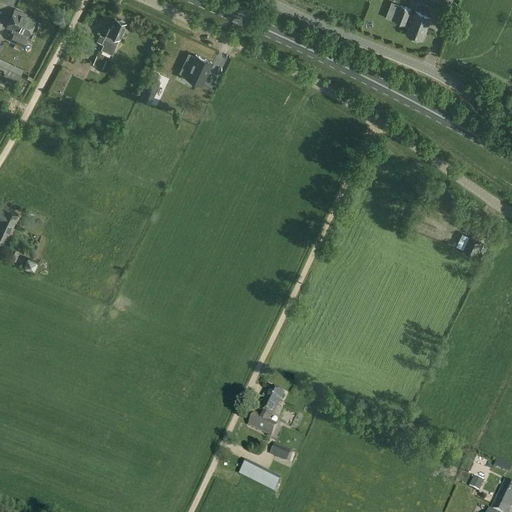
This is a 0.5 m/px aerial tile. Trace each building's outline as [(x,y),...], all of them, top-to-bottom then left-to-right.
[(395,12),(398,1),(395,0),(388,0),(386,9),(395,12)] [(400,5),(394,20),(406,25),(412,9),(400,5)] [(23,45),(26,38),(25,38),(26,34),(29,35),(34,21),(25,17),(25,16),(14,11),(9,25),(17,28),(16,31),(13,30),(9,39),(23,45)] [(416,11),(407,34),(423,40),(431,18),(416,11)] [(112,54),(119,38),(126,23),(114,18),(107,32),(106,32),(101,43),(103,44),(101,49),(112,54)] [(80,37),(76,46),(93,53),(96,44),(80,37)] [(195,55),(185,77),(201,85),(212,63),(195,55)] [(109,63),(97,56),(90,69),(102,76),(109,63)] [(19,79),(23,69),(0,59),(0,68),(4,70),(3,73),(19,79)] [(150,77),(140,99),(150,104),(160,82),(150,77)] [(207,86),(213,88),(216,82),(210,79),(207,86)] [(0,240),(4,242),(17,215),(0,207),(0,240)] [(481,243),(478,241),(470,238),(464,250),(475,255),(481,243)] [(5,255),(15,260),(20,250),(11,245),(5,255)] [(38,261),(27,257),(24,267),(34,271),(38,261)] [(257,416),(254,414),(248,426),(271,437),(277,425),(269,422),(271,417),(272,417),(283,394),(269,387),(258,411),(260,411),(257,416)] [(271,454),(287,461),(291,451),(275,444),(271,454)] [(511,466),(497,460),(494,467),(509,473),(511,466)] [(274,493),(281,480),(246,462),(240,475),(274,493)] [(469,488),(479,492),(484,481),(474,476),(469,488)] [(511,484),(505,481),(491,510),(495,511),(509,511),(511,506),(511,484)]
